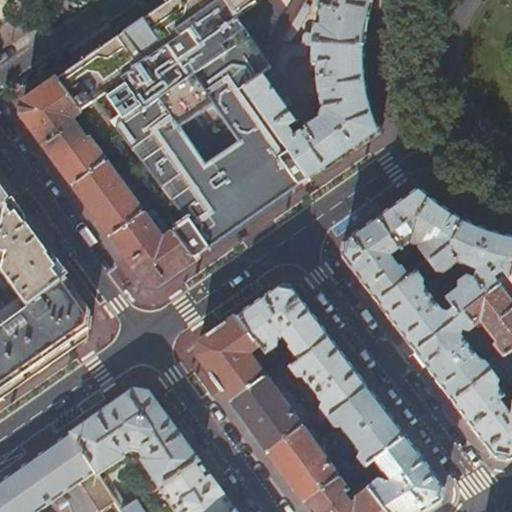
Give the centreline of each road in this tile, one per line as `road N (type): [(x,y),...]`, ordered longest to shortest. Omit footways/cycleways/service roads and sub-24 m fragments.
road 1 (residential): [(293,242),(494,506)]
road 2 (residential): [(146,342),(0,135)]
road 3 (residential): [(274,511),(146,342)]
road 4 (secondary): [(452,136),(293,242)]
road 5 (secondary): [(146,342),(0,446)]
road 6 (secondary): [(293,242),(146,342)]
road 7 (secondary): [(451,0),(430,68),(452,136)]
road 8 (residential): [(0,81),(117,0)]
